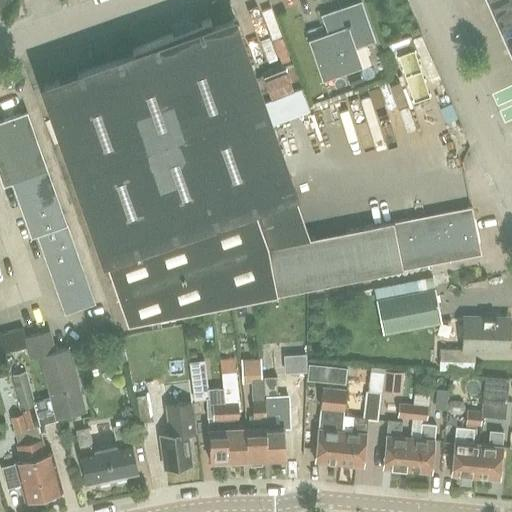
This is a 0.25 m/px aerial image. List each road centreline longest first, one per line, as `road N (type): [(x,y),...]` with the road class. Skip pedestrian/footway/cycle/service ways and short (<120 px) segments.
road 1 (residential): [(167,511),(317,497),(464,511)]
road 2 (unclassified): [(511,185),(429,0)]
road 3 (unclassified): [(0,47),(133,0)]
